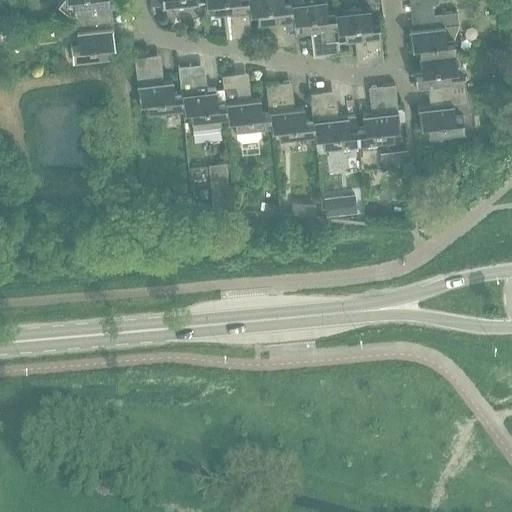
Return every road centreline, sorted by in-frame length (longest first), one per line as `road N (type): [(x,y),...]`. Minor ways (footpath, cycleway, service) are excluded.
road 1 (residential): [(128,0),(133,35),(334,72),(395,73),(385,0)]
road 2 (secondary): [(0,343),(365,313)]
road 3 (secondary): [(511,274),(476,277),(365,313)]
road 4 (secondary): [(365,313),(511,329)]
